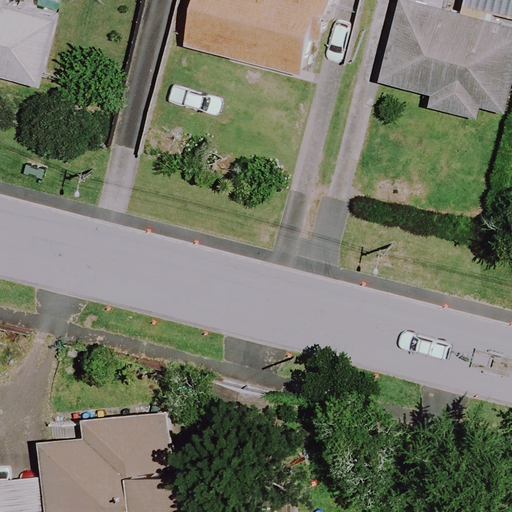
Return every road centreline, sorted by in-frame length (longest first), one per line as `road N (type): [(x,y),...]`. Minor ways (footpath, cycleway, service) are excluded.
road 1 (residential): [(511,365),(0,239)]
road 2 (unknown): [(272,306),(359,3)]
